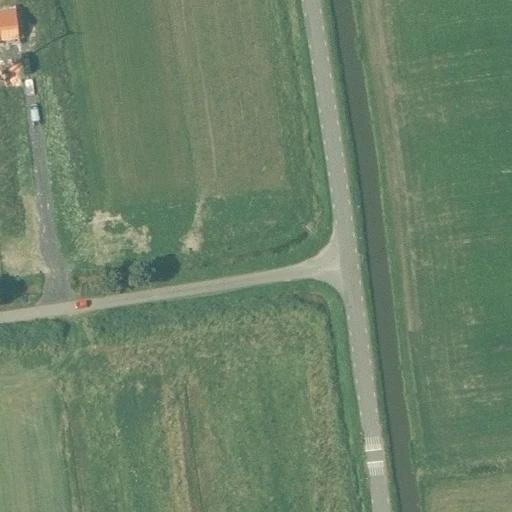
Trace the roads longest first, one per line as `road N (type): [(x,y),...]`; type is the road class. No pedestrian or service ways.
road 1 (unclassified): [(0,318),(348,267)]
road 2 (tertiary): [(348,267),(306,0)]
road 3 (tertiary): [(381,511),(348,267)]
